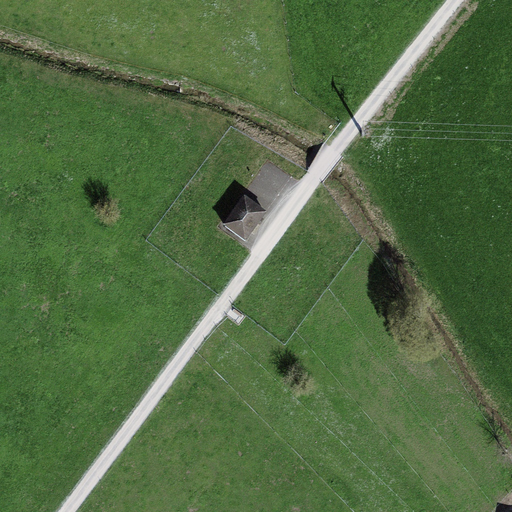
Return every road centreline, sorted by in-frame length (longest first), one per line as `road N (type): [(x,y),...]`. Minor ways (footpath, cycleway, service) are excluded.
road 1 (unclassified): [(335,151),(66,511)]
road 2 (track): [(455,0),(335,151)]
